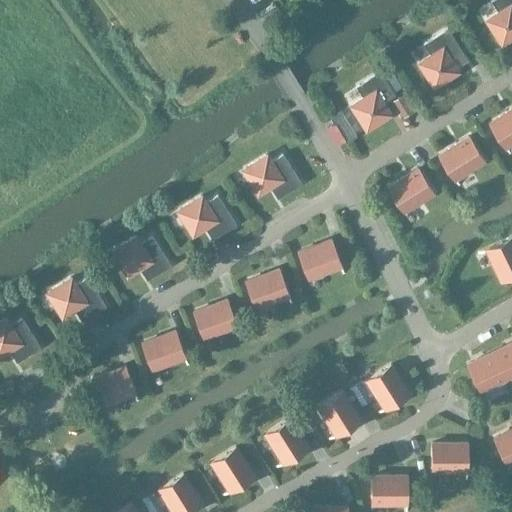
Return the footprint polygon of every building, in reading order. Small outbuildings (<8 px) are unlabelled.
[(511,0),(490,0),(498,12),(486,19),(501,43),(511,36),(511,0)] [(452,62),(453,57),(455,56),(461,64),(467,60),(447,28),(423,43),(430,55),(418,62),(433,86),(457,71),(452,62)] [(384,105),(385,100),(388,98),(393,106),(400,102),(379,70),(355,86),(363,98),(351,105),(366,129),(390,114),(384,105)] [(511,108),(489,123),(509,155),(511,154),(506,147),(511,143),(511,108)] [(483,160),(468,136),(438,155),(458,187),(460,186),(456,179),(467,172),(466,170),(483,160)] [(277,198),(301,183),(282,153),(270,160),(266,154),(242,169),(257,193),(266,188),(271,189),(277,198)] [(432,192),(417,168),(388,187),(408,219),(409,218),(405,212),(416,204),(415,203),(432,192)] [(212,238),(236,224),(217,194),(205,201),(201,195),(177,210),(192,234),(201,228),(206,230),(212,238)] [(147,280),(171,265),(152,235),(140,242),(136,236),(112,251),(127,275),(136,270),(141,271),(147,280)] [(502,280),(511,275),(511,237),(511,236),(478,253),(478,254),(485,251),(491,263),(493,262),(502,280)] [(342,275),(344,274),(331,239),(298,251),(308,279),(322,273),(322,272),(339,265),(342,275)] [(290,304),(291,304),(278,268),(245,280),(255,308),(270,303),(269,301),(287,295),(290,304)] [(81,320),(105,306),(87,276),(75,283),(71,277),(47,292),(62,316),(71,310),(76,312),(81,320)] [(238,334),(239,334),(226,299),(193,311),(203,339),(218,333),(217,331),(235,325),(238,334)] [(16,362),(40,347),(22,317),(9,324),(6,318),(0,321),(0,355),(6,352),(11,353),(16,362)] [(186,366),(188,365),(175,330),(141,342),(151,370),(166,365),(166,363),(183,357),(186,366)] [(511,342),(494,351),(507,378),(511,375),(511,342)] [(480,391),(507,378),(494,351),(467,364),(480,391)] [(350,390),(344,394),(347,399),(354,395),(359,405),(373,396),(371,394),(375,392),(385,407),(376,412),(377,414),(409,394),(390,364),(365,379),(366,380),(364,382),(362,379),(348,387),(350,390)] [(136,402),(138,401),(125,366),(92,378),(102,406),(116,401),(116,399),(133,392),(136,402)] [(360,420),(341,390),(316,406),(324,419),(326,418),(336,434),(327,439),(328,440),(360,420)] [(307,448),(289,418),(263,433),(272,447),(273,446),(283,461),(275,466),(276,468),(307,448)] [(507,465),(511,462),(511,428),(494,437),(507,465)] [(466,470),(466,479),(467,479),(467,442),(431,442),(431,472),(447,472),(447,470),(466,470)] [(254,476),(235,446),(210,462),(218,475),(220,474),(229,490),(221,495),(222,496),(254,476)] [(143,502),(134,508),(136,511),(139,511),(147,508),(149,511),(157,511),(165,508),(162,504),(167,501),(174,511),(186,511),(201,503),(182,473),(159,487),(159,488),(155,491),(154,490),(141,498),(143,502)] [(386,502),(405,503),(404,511),(405,511),(406,475),(371,475),(370,504),(386,504),(386,502)] [(136,511),(131,502),(115,511),(136,511)]
